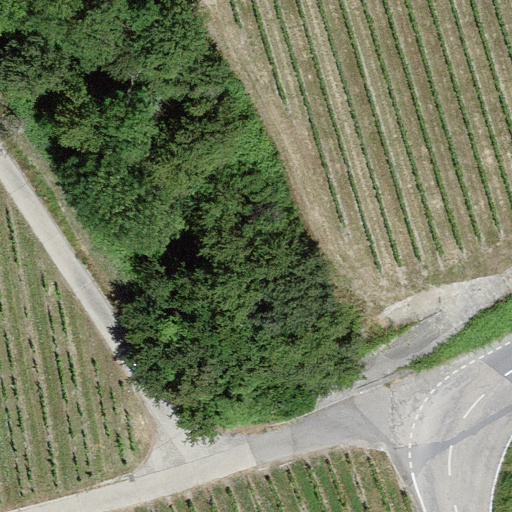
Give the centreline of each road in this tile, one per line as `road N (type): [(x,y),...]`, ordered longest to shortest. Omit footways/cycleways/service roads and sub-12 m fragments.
road 1 (track): [(454,430),(353,426),(204,467),(0,178)]
road 2 (tertiary): [(457,511),(454,430),(511,369)]
road 3 (track): [(55,511),(204,467)]
